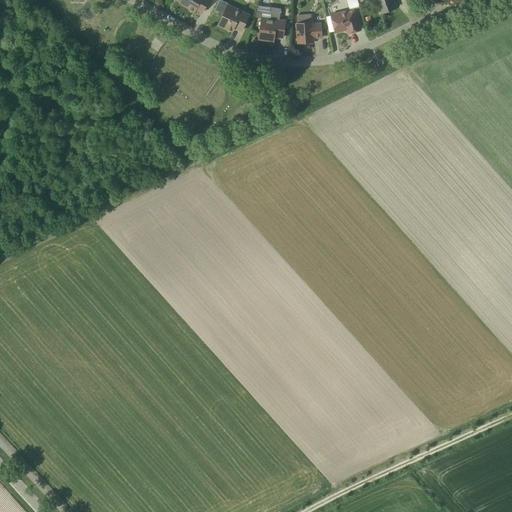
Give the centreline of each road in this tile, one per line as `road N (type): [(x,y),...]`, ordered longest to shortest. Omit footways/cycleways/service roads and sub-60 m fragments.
road 1 (residential): [(432,12),(348,54),(299,61),(236,53),(128,0)]
road 2 (track): [(308,511),(511,417)]
